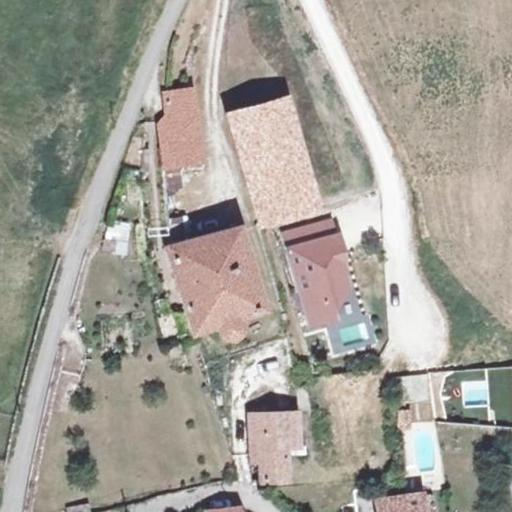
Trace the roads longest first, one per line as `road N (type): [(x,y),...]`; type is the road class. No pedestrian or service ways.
road 1 (residential): [(183,0),(41,375),(16,511)]
road 2 (residential): [(142,511),(214,495),(241,497),(267,511)]
